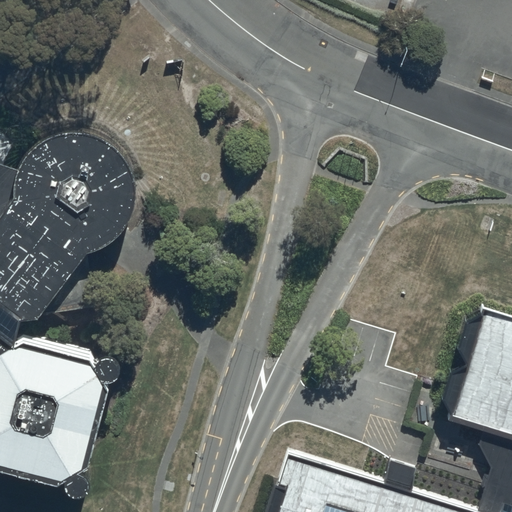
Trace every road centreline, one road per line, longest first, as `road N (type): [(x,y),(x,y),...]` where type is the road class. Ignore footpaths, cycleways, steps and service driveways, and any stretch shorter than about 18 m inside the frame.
road 1 (unclassified): [(426,118),(218,489)]
road 2 (unclassified): [(218,489),(321,80)]
road 3 (unclassified): [(206,0),(321,80)]
